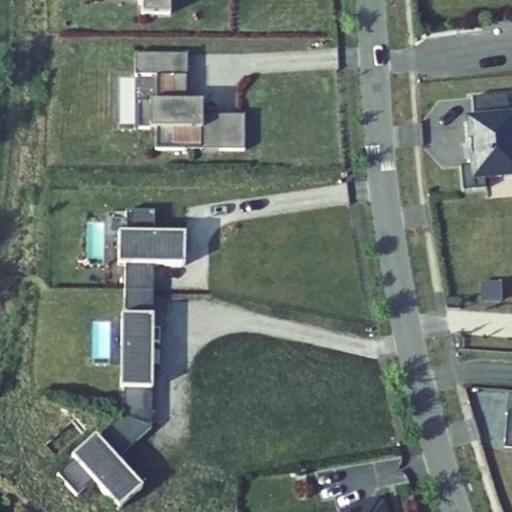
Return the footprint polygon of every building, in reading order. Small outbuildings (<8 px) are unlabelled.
[(144,0),(144,13),(172,13),(172,0),(144,0)] [(187,54),(134,54),(134,75),(156,75),(156,101),(139,101),(139,128),(155,128),(155,150),(187,150),(187,133),(202,134),(202,114),(187,113),(187,54)] [(511,119),(510,119),(508,97),(473,100),(475,123),(470,123),(474,167),(462,169),(464,194),(488,191),(487,180),(511,177),(511,119)] [(236,114),(202,114),(202,134),(187,133),(187,150),(219,150),(219,118),(236,118),(236,114)] [(244,150),(244,114),(236,114),(236,118),(219,118),(219,150),(244,150)] [(152,205),(124,204),(124,226),(117,227),(117,258),(123,258),(123,281),(152,286),(152,258),(183,258),(183,227),(152,227),(152,205)] [(152,286),(123,281),(122,314),(122,388),(122,413),(152,426),(152,337),(152,323),(152,286)] [(152,426),(122,413),(95,437),(71,459),(54,473),(73,495),(91,480),(117,510),(141,488),(115,459),(152,426)] [(93,434),(69,456),(71,459),(95,437),(93,434)] [(378,492),(347,500),(349,508),(332,511),(388,511),(384,494),(379,496),(378,492)]
